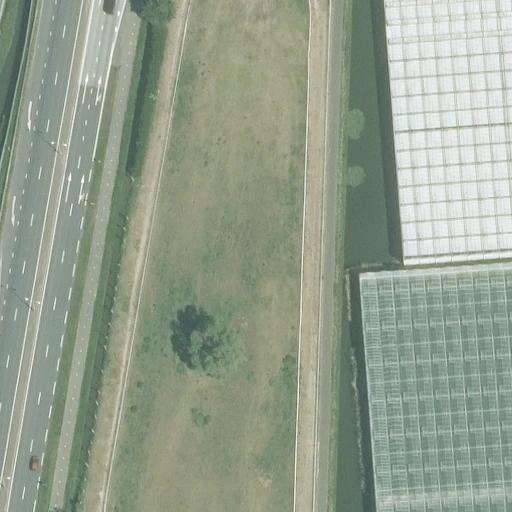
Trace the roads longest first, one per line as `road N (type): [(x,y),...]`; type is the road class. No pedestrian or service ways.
road 1 (primary): [(22,511),(106,0)]
road 2 (primary): [(68,0),(0,404)]
